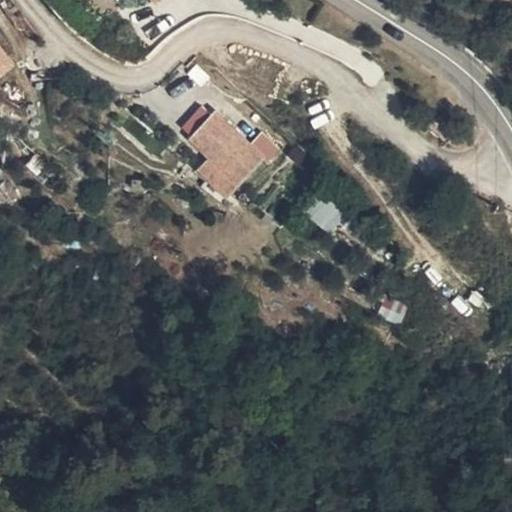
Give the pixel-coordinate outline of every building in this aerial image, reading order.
[(0,65),(19,54),(0,28),(0,65)] [(266,145),(221,101),(198,125),(218,145),(243,169),(266,145)] [(439,120),(447,110),(445,107),(435,116),(439,120)] [(447,110),(439,120),(450,132),(459,123),(447,110)] [(57,133),(45,146),(64,165),(77,151),(57,133)] [(204,174),(233,196),(240,188),(232,180),(243,169),(218,145),(206,156),(214,163),(204,174)] [(49,180),(57,170),(32,150),(24,160),(49,180)] [(364,206),(372,212),(365,222),(412,254),(423,237),(369,199),(364,206)]
